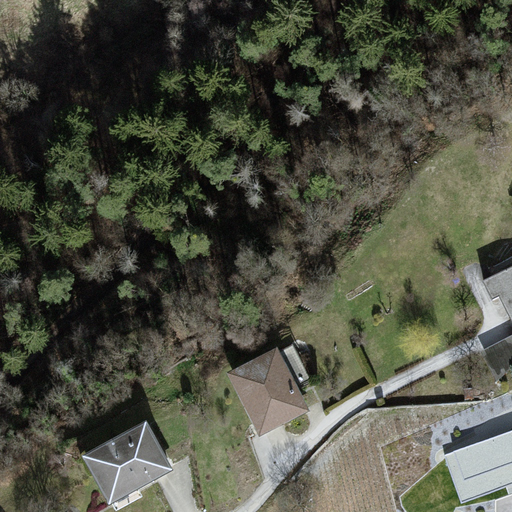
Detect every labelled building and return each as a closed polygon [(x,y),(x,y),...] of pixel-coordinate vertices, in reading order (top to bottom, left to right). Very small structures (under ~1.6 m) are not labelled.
[(511,269),(480,285),(506,340),(511,337),(511,269)] [(511,341),(480,356),(493,383),(511,374),(511,341)] [(278,351),(222,373),(251,445),(307,422),(278,351)] [(172,474),(144,425),(77,462),(105,511),(172,474)] [(511,483),(511,431),(446,457),(463,502),(511,483)]
